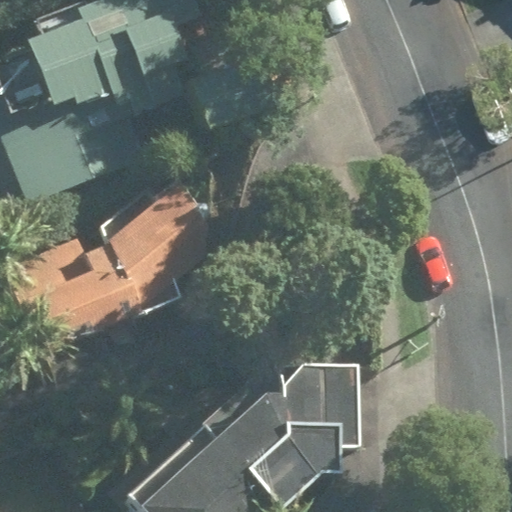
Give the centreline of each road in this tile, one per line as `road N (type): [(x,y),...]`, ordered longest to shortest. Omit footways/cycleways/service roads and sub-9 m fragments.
road 1 (residential): [(390,0),(488,271),(511,511)]
road 2 (unknown): [(501,360),(355,511)]
